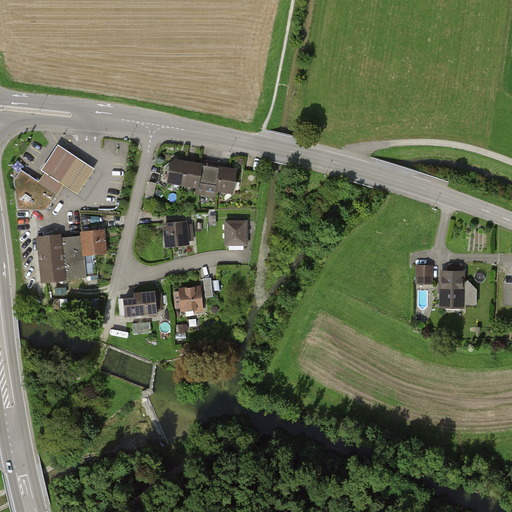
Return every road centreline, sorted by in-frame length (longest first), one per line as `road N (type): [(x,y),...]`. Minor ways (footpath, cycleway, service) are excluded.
road 1 (tertiary): [(511,218),(349,161),(154,123)]
road 2 (track): [(415,511),(264,455),(216,454),(171,473),(122,511)]
road 3 (residential): [(154,123),(127,266),(140,273),(248,255)]
road 4 (secondary): [(23,440),(0,248)]
road 5 (track): [(511,159),(424,138),(360,144),(349,161)]
road 6 (tertiary): [(154,123),(0,105)]
